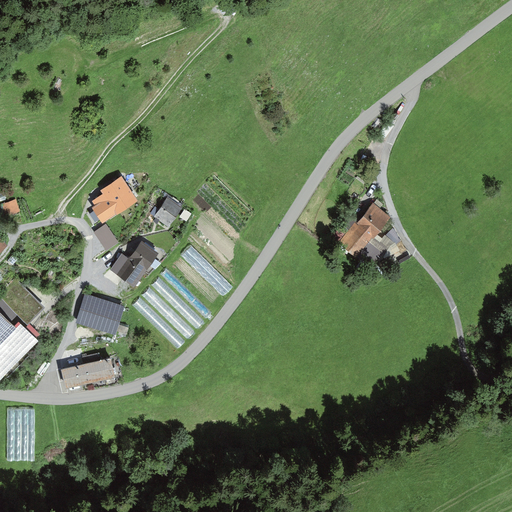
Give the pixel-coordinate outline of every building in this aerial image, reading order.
[(106,221),(133,201),(118,181),(91,201),(106,221)] [(5,214),(21,210),(17,198),(2,202),(5,214)] [(184,210),(170,199),(156,217),(170,227),(184,210)] [(387,222),(370,210),(349,238),(365,250),(387,222)] [(107,221),(95,230),(107,248),(120,240),(107,221)] [(122,253),(111,268),(134,284),(156,253),(142,243),(130,259),(122,253)] [(126,305),(91,296),(84,324),(119,333),(126,305)] [(38,345),(0,308),(0,371),(7,378),(38,345)] [(113,357),(66,370),(71,390),(118,377),(113,357)]
